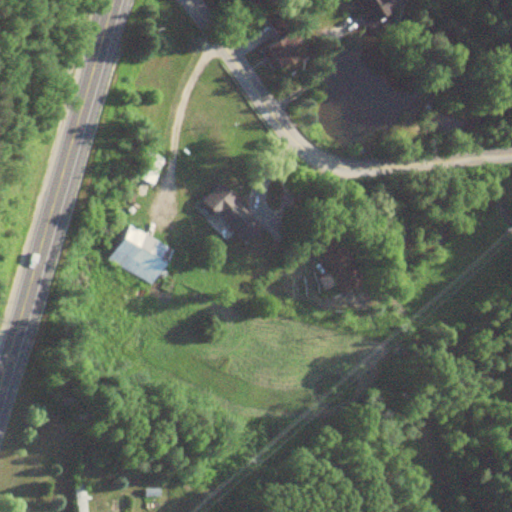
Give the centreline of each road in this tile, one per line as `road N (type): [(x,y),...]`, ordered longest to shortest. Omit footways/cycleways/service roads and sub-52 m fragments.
road 1 (residential): [(511,155),(332,165),(305,154),(268,120),(176,0)]
road 2 (tertiary): [(0,378),(120,0)]
